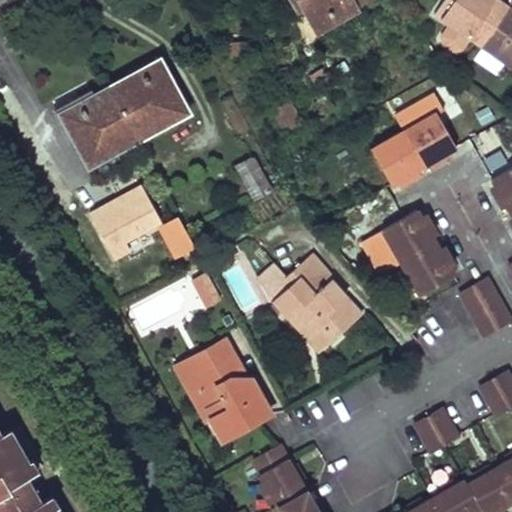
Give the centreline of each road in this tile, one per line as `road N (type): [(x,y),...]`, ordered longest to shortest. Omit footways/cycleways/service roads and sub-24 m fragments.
road 1 (tertiary): [(0,225),(159,511)]
road 2 (residential): [(511,344),(331,445)]
road 3 (residential): [(511,291),(448,180)]
